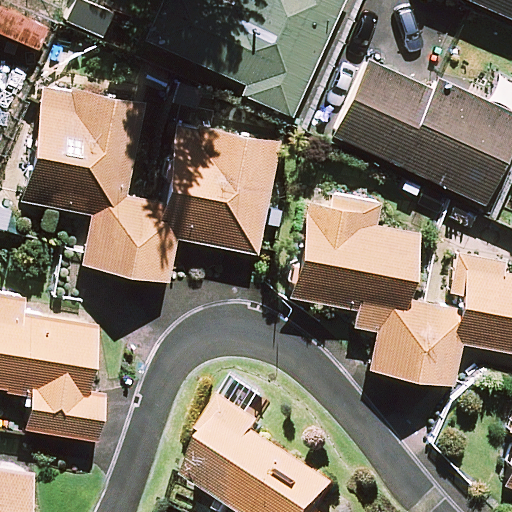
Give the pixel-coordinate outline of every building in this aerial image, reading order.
[(160,0),(143,41),(241,85),(237,94),(288,116),(338,0),(160,0)] [(511,0),(451,0),(511,26),(511,0)] [(511,133),(511,121),(366,57),(331,137),(481,204),(511,133)] [(139,106),(42,88),(20,201),(90,215),(80,267),(164,283),(173,239),(254,254),(275,143),(174,124),(159,205),(122,198),(139,106)] [(375,202),(308,190),(288,297),(353,309),(350,327),(374,331),(367,371),(450,387),(458,344),(511,354),(511,275),(497,273),(499,262),(461,255),(451,308),(404,299),(416,235),(370,226),(375,202)] [(22,299),(0,295),(0,385),(9,387),(3,423),(96,438),(103,393),(85,390),(95,329),(19,317),(22,299)] [(265,440),(271,431),(258,421),(272,400),(243,380),(205,436),(218,445),(192,482),(235,511),(327,511),(341,493),(265,440)] [(511,410),(506,429),(511,431),(511,459),(503,485),(511,487),(511,410)] [(0,511),(25,511),(32,471),(0,466),(0,511)]
